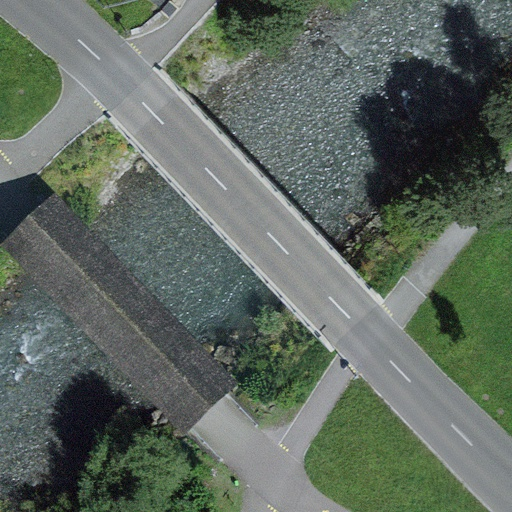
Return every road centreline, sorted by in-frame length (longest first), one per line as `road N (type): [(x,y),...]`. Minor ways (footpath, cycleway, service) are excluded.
road 1 (track): [(511,175),(348,363),(277,481)]
road 2 (residential): [(135,95),(356,325)]
road 3 (track): [(0,192),(196,0)]
road 4 (unclassified): [(356,325),(511,482)]
road 5 (unclassified): [(135,95),(37,0)]
